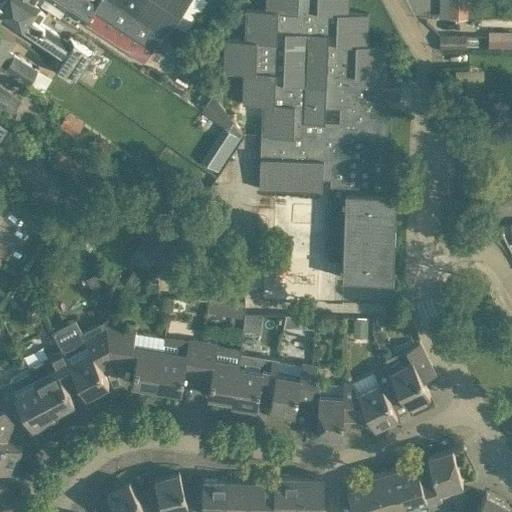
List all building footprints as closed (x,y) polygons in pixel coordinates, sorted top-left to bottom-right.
[(0,0),(0,14),(10,21),(24,29),(51,46),(59,34),(39,21),(46,10),(30,0),(1,0),(1,1),(0,0)] [(36,0),(46,6),(50,0),(57,0),(85,19),(96,0),(36,0)] [(164,31),(174,22),(188,0),(96,0),(85,19),(145,59),(147,55),(163,33),(164,31)] [(266,0),(266,8),(245,8),(244,39),(224,38),(223,71),(243,71),(242,102),(262,103),(259,188),(323,190),(323,177),(330,177),(328,258),(343,258),(342,276),(374,277),(393,278),(394,278),(397,191),(386,191),(387,157),(383,156),(385,107),(386,85),(387,85),(387,76),(388,44),(369,43),(370,12),(350,11),(350,0),(266,0)] [(449,0),(449,17),(468,17),(468,0),(449,0)] [(0,63),(29,82),(38,69),(13,53),(8,61),(3,57),(16,36),(5,29),(0,25),(0,63)] [(489,29),(489,47),(511,47),(511,29),(489,29)] [(59,34),(51,46),(59,51),(52,61),(76,77),(93,50),(70,35),(67,39),(59,34)] [(440,47),(465,47),(465,34),(440,34),(440,47)] [(0,103),(1,105),(12,112),(21,98),(11,91),(0,83),(0,103)] [(233,119),(213,93),(202,109),(228,127),(233,119)] [(228,127),(227,126),(220,136),(234,145),(240,135),(228,127)] [(58,148),(50,158),(72,174),(80,163),(58,148)] [(16,191),(10,186),(15,179),(0,169),(0,187),(4,190),(3,191),(12,197),(13,195),(16,191)] [(154,271),(172,244),(149,229),(131,256),(154,271)] [(101,283),(95,272),(86,276),(92,288),(101,283)] [(147,296),(158,296),(158,281),(148,280),(147,296)] [(223,298),(210,297),(209,298),(207,310),(221,313),(223,299),(223,298)] [(260,331),(263,312),(246,311),(245,311),(245,317),(243,328),(260,331)] [(297,326),(298,326),(298,313),(295,313),(286,313),(284,326),(297,326)] [(355,316),(354,335),(368,336),(368,317),(355,316)] [(60,342),(63,348),(76,372),(87,393),(109,381),(98,360),(111,353),(107,325),(107,317),(60,342)] [(107,325),(111,353),(136,357),(132,380),(157,384),(163,347),(165,334),(136,329),(107,325)] [(189,338),(188,341),(187,350),(178,349),(163,347),(157,384),(182,388),(186,365),(197,367),(202,340),(189,338)] [(217,342),(202,340),(197,367),(212,369),(208,393),(232,397),(233,397),(238,364),(239,364),(242,346),(217,342)] [(385,358),(387,362),(390,369),(399,387),(407,404),(430,393),(420,371),(433,365),(420,340),(406,347),(407,348),(385,358)] [(63,348),(28,365),(29,365),(30,370),(35,376),(53,410),(75,399),(64,378),(76,372),(63,348)] [(274,384),(278,358),(279,357),(254,353),(252,366),(239,364),(238,364),(233,397),(232,397),(232,401),(257,405),(261,382),(274,384)] [(302,362),(278,358),(274,384),(270,408),(295,412),(299,388),(313,390),(317,363),(302,360),(302,362)] [(399,387),(390,369),(387,362),(352,379),(354,383),(358,391),(368,411),(375,425),(398,414),(387,393),(399,387)] [(56,414),(53,410),(35,376),(30,370),(29,365),(13,374),(9,381),(0,385),(0,405),(8,413),(22,406),(33,426),(56,414)] [(368,411),(358,391),(354,383),(344,383),(343,395),(319,394),(318,412),(317,432),(343,433),(344,409),(368,411)] [(0,463),(13,468),(22,444),(0,436),(0,434),(8,413),(0,405),(0,463)] [(434,475),(422,479),(421,479),(426,497),(428,506),(444,502),(443,499),(451,497),(448,487),(463,483),(452,445),(428,452),(434,475)] [(403,504),(426,497),(421,479),(422,479),(417,461),(392,468),(403,504)] [(380,510),(380,511),(405,511),(403,504),(392,468),(369,474),(370,479),(380,510)] [(155,476),(159,489),(164,511),(203,511),(203,487),(186,492),(180,469),(155,476)] [(299,511),(300,474),(275,473),(275,478),(276,478),(276,510),(277,510),(276,511),(299,511)] [(323,511),(325,474),(300,474),(299,511),(323,511)] [(203,476),(203,487),(203,511),(226,511),(227,477),(203,476)] [(0,477),(0,504),(9,480),(0,477)] [(227,477),(226,511),(251,511),(251,477),(227,477)] [(276,511),(277,510),(276,510),(276,478),(275,478),(251,477),(251,511),(276,511)] [(108,491),(119,511),(164,511),(159,489),(141,499),(130,479),(108,491)] [(355,511),(380,511),(380,510),(370,479),(347,486),(355,511)] [(474,511),(503,511),(507,507),(509,503),(486,491),(474,511)]
